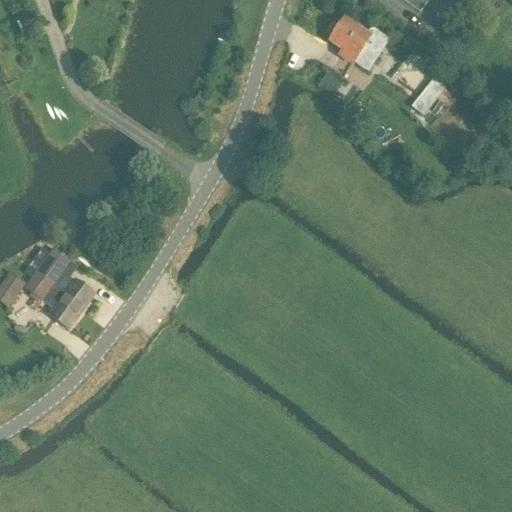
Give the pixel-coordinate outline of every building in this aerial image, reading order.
[(456,0),(470,10),(477,0),(456,0)] [(354,67),(371,41),(344,24),(330,45),(343,53),(340,58),(354,67)] [(367,121),(378,110),(368,100),(349,119),(359,129),(361,127),(363,128),(367,124),(367,121)] [(65,277),(73,267),(54,253),(26,291),(59,315),(54,321),(69,332),(94,298),(65,277)] [(11,278),(10,279),(0,292),(0,302),(8,308),(23,287),(11,278)]
